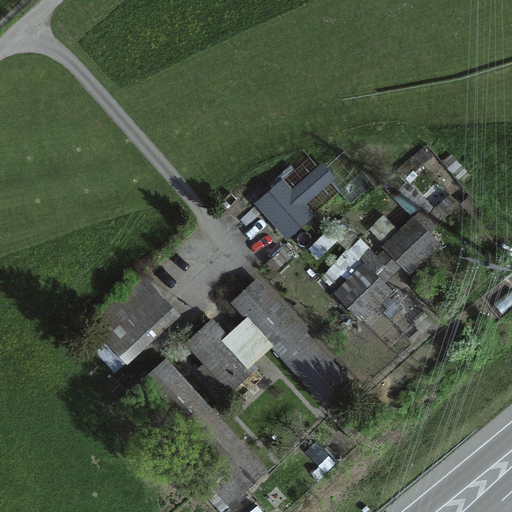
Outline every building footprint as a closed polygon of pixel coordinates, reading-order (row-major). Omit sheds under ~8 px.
[(280,183),(260,201),(289,235),(309,217),(280,183)] [(400,263),(409,272),(440,242),(415,216),(384,246),(386,248),(368,266),(367,264),(338,291),(364,317),(392,289),(383,280),(400,263)] [(127,360),(178,316),(142,275),(92,319),(127,360)] [(256,281),(234,301),(325,401),(347,381),(256,281)] [(190,341),(233,388),(255,367),(212,320),(190,341)] [(162,357),(140,378),(243,491),(266,470),(162,357)]
